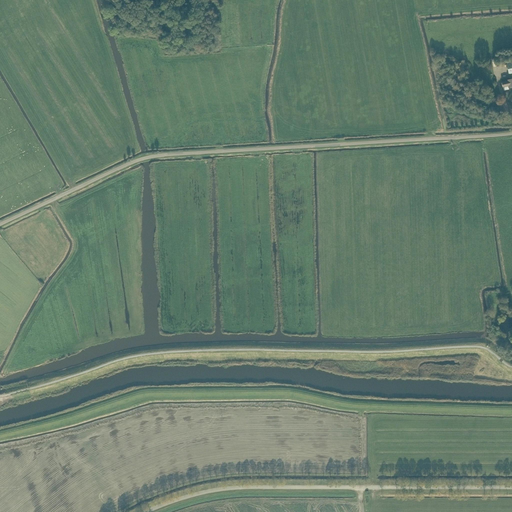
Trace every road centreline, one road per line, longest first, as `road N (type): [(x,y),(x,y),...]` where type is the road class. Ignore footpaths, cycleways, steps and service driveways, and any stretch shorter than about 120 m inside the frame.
road 1 (unclassified): [(0,224),(148,157),(511,133)]
road 2 (track): [(511,407),(358,402),(281,389),(154,390),(0,432)]
road 3 (unclassified): [(145,511),(238,487),(511,487)]
